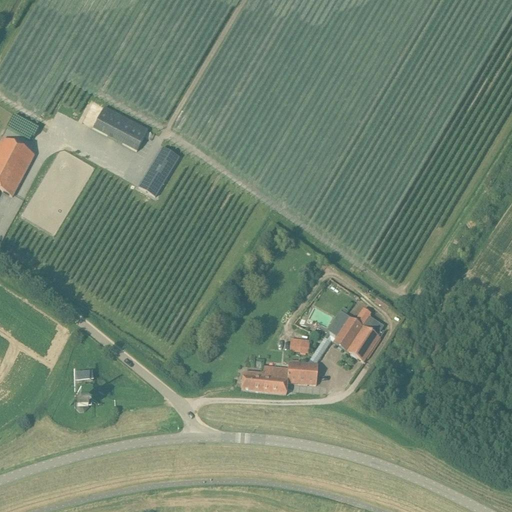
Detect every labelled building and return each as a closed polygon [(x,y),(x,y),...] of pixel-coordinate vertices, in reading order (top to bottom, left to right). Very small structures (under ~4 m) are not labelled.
[(148,132),(103,109),(93,131),(136,155),(148,132)] [(34,157),(2,140),(0,144),(0,193),(11,199),(34,157)] [(162,150),(138,189),(155,199),(178,160),(162,150)] [(328,333),(307,366),(316,366),(331,343),(363,364),(379,339),(381,335),(380,334),(384,328),(370,319),(371,317),(362,312),(355,323),(340,313),(327,332),(328,333)] [(236,321),(226,315),(222,323),(232,328),(236,321)] [(291,342),(290,352),(307,355),(308,344),(291,342)] [(243,374),(241,392),(286,396),(287,385),(316,387),(318,366),(316,366),(307,366),(288,364),(287,372),(279,371),(279,370),(262,368),(261,375),(243,374)] [(93,382),(92,374),(73,376),(74,384),(93,382)] [(84,399),(79,399),(74,404),(74,409),(79,414),(84,414),(89,409),(89,404),(84,399)]
